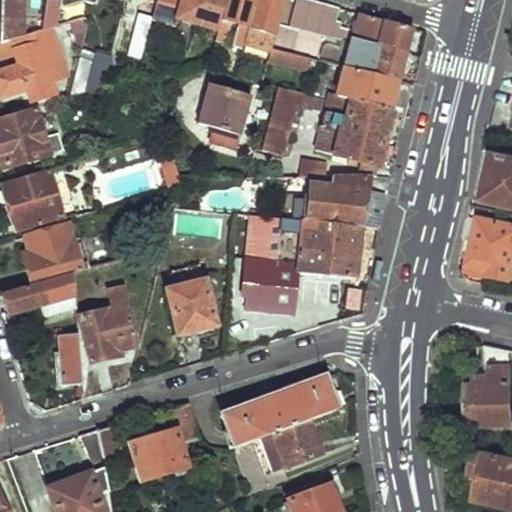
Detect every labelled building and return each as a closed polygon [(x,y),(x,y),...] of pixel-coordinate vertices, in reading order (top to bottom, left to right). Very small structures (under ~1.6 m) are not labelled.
[(25,0),(3,0),(3,44),(13,41),(26,37),(25,0)] [(66,2),(56,0),(49,0),(46,30),(54,28),(63,25),(66,2)] [(126,1),(123,0),(99,0),(98,6),(123,13),(126,1)] [(178,18),(218,29),(226,0),(157,0),(156,6),(152,19),(175,26),(178,18)] [(233,44),(243,47),(256,0),(226,0),(218,29),(217,32),(228,35),(232,21),(239,23),(233,44)] [(259,29),(276,33),(278,28),(285,0),(256,0),(243,47),(254,50),(259,29)] [(311,0),(295,0),(289,26),(304,29),(311,0)] [(325,4),(311,0),(304,29),(318,33),(325,4)] [(133,29),(148,32),(152,19),(156,6),(141,3),(133,29)] [(338,20),(341,8),(325,4),(318,33),(345,40),(354,36),(409,52),(415,29),(360,14),(356,29),(342,25),(343,21),(338,20)] [(85,20),(67,20),(68,46),(86,45),(85,20)] [(63,60),(54,28),(46,30),(26,37),(13,41),(3,44),(0,44),(0,61),(18,56),(22,68),(0,73),(0,98),(29,91),(33,101),(56,94),(52,81),(61,79),(57,61),(63,60)] [(295,32),(278,28),(276,33),(272,50),(324,63),(329,47),(294,36),(295,32)] [(409,52),(354,36),(345,67),(402,82),(409,52)] [(70,97),(102,87),(108,65),(80,57),(70,97)] [(338,94),(395,110),(402,82),(345,67),(338,94)] [(252,94),(211,84),(201,124),(217,128),(214,142),(238,148),(252,94)] [(327,113),(331,99),(279,86),(275,100),(298,106),(327,113)] [(382,165),(395,110),(338,94),(332,92),(331,99),(327,113),(318,149),(382,165)] [(298,106),(275,100),(263,150),(284,156),(298,106)] [(38,110),(0,120),(0,151),(4,168),(51,155),(38,110)] [(511,160),(495,157),(486,203),(511,208),(511,160)] [(302,158),(298,176),(313,176),(326,175),(326,163),(302,158)] [(51,171),(2,185),(16,232),(65,218),(51,171)] [(300,221),(362,228),(368,190),(370,175),(326,175),(313,176),(298,176),(272,177),(269,203),(302,206),(300,221)] [(379,229),(387,192),(368,190),(362,228),(365,228),(379,229)] [(266,218),(300,221),(302,206),(269,203),(266,218)] [(175,235),(219,238),(220,218),(177,216),(175,235)] [(359,281),(365,228),(362,228),(300,221),(266,218),(252,217),(245,297),(250,297),(249,310),(295,316),(298,273),(359,281)] [(477,243),(471,271),(511,281),(511,226),(472,218),(467,241),(477,243)] [(72,225),(21,241),(34,284),(65,276),(85,270),(72,225)] [(381,265),(374,264),(372,283),(379,284),(381,265)] [(11,312),(69,296),(65,276),(34,284),(5,292),(11,312)] [(206,282),(168,291),(179,336),(217,327),(206,282)] [(359,312),(361,289),(345,287),(343,310),(359,312)] [(69,296),(42,304),(46,319),(71,311),(69,296)] [(126,307),(80,319),(92,364),(114,357),(112,351),(137,343),(126,307)] [(65,388),(83,385),(75,335),(56,338),(65,388)] [(465,388),(471,428),(511,425),(511,421),(508,352),(483,346),(486,377),(473,379),(475,387),(465,388)] [(222,415),(235,447),(273,434),(308,421),(338,410),(326,377),(222,415)] [(182,445),(198,440),(190,403),(172,409),(178,430),(130,445),(143,484),(191,469),(182,445)] [(357,427),(357,407),(347,407),(347,428),(357,427)] [(322,454),(308,421),(273,434),(286,468),(322,454)] [(121,458),(118,426),(98,432),(104,464),(121,458)] [(104,511),(99,497),(109,494),(104,464),(98,432),(81,437),(94,474),(47,490),(55,511),(104,511)] [(511,462),(442,449),(447,470),(482,479),(477,502),(511,509),(511,462)] [(341,511),(331,484),(290,498),(295,511),(341,511)] [(8,511),(0,490),(0,511),(8,511)]
